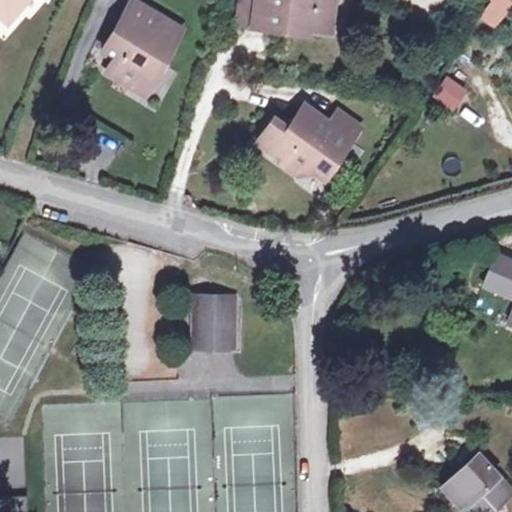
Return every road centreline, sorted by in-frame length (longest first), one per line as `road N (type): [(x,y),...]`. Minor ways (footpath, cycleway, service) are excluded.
road 1 (residential): [(0,162),(319,258)]
road 2 (residential): [(319,258),(312,380),(317,511)]
road 3 (residential): [(319,258),(511,201)]
